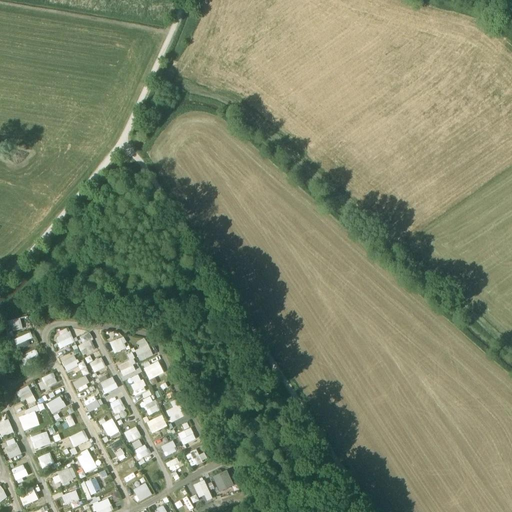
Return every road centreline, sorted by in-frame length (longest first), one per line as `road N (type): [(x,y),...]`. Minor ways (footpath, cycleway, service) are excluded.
road 1 (track): [(511,348),(242,108),(153,72)]
road 2 (track): [(368,511),(144,163),(122,145)]
road 3 (track): [(0,282),(122,145)]
road 4 (track): [(122,145),(184,0)]
